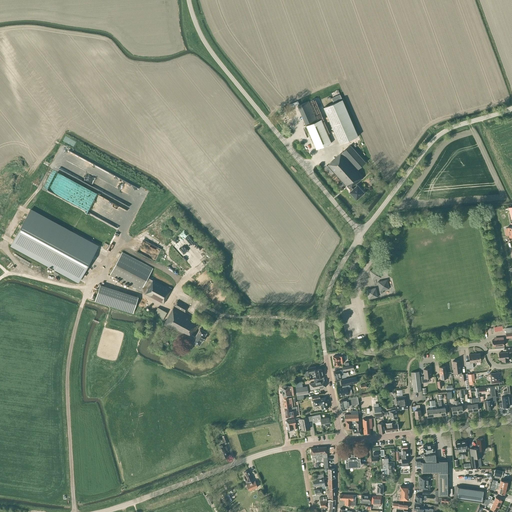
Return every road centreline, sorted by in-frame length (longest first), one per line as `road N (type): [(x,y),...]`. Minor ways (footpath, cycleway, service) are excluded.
road 1 (unclassified): [(360,234),(211,52),(188,0)]
road 2 (unclassified): [(341,441),(321,323),(333,277),(360,234)]
road 3 (unclassified): [(360,234),(433,139),(511,108)]
road 4 (tertiary): [(101,511),(288,448)]
